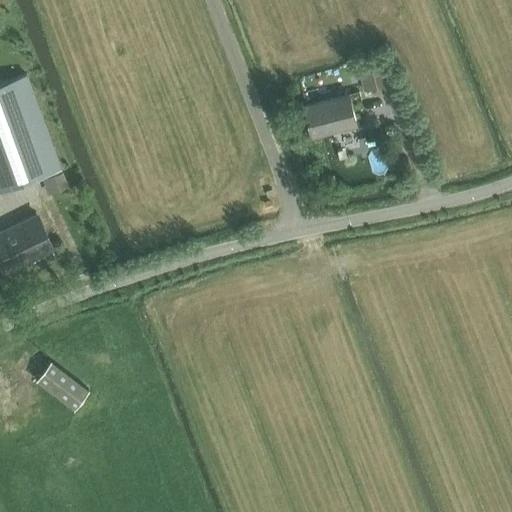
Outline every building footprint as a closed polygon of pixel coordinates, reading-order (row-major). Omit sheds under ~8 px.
[(365,89),(390,83),(384,59),(359,65),(365,89)] [(0,188),(60,166),(27,73),(0,82),(0,188)] [(314,134),(356,124),(349,95),(307,105),(314,134)] [(61,171),(46,176),(51,192),(66,186),(61,171)] [(30,256),(52,245),(36,213),(0,231),(0,264),(3,271),(31,257),(30,256)] [(71,401),(83,385),(52,363),(41,379),(71,401)]
